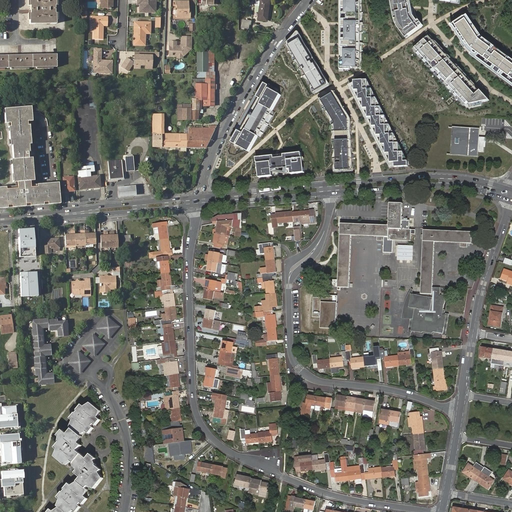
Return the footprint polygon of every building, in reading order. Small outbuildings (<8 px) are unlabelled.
[(29,0),(30,24),(56,24),(56,0),(29,0)] [(102,0),(102,9),(113,9),(113,0),(102,0)] [(155,14),(155,2),(155,0),(136,0),(137,5),(139,5),(139,13),(155,14)] [(266,0),(259,0),(259,5),(257,18),(265,20),(268,0),(266,0)] [(340,0),(341,72),(362,72),(362,0),(340,0)] [(397,17),(394,0),(390,0),(394,19),(396,24),(398,28),(406,38),(409,36),(401,25),(399,22),(397,17)] [(394,0),(397,17),(399,22),(401,25),(409,36),(418,29),(410,18),(406,0),(394,0)] [(410,0),(406,0),(410,18),(418,29),(423,25),(420,22),(419,20),(418,21),(414,16),(412,7),(410,0)] [(176,5),(176,9),(176,17),(189,17),(189,12),(188,12),(188,9),(188,1),(175,1),(175,6),(176,5)] [(467,15),(464,17),(478,38),(481,36),(467,15)] [(464,16),(452,24),(453,24),(451,25),(458,35),(465,46),(467,49),(472,54),(474,50),(498,68),(495,73),(498,75),(501,71),(511,78),(511,63),(481,41),(479,40),(478,38),(464,17),(464,16)] [(92,17),(92,26),(94,28),(94,40),(102,41),(103,30),(101,28),(103,27),(107,27),(107,18),(92,17)] [(244,21),(242,28),(248,30),(249,26),(251,26),(252,22),(244,21)] [(135,23),(134,33),(136,33),(136,34),(134,34),(134,45),(144,46),(145,34),(150,34),(150,24),(135,23)] [(301,30),(288,46),(316,96),(319,96),(334,88),(334,86),(301,30)] [(176,42),(170,42),(169,56),(176,56),(178,55),(181,55),(183,57),(191,49),(191,37),(182,37),(182,42),(183,43),(183,46),(181,47),(176,47),(176,42)] [(511,59),(483,38),(481,41),(511,63),(511,59)] [(425,39),(415,48),(466,104),(471,102),(473,104),(490,101),(481,91),(476,95),(462,80),(464,79),(462,76),(460,78),(446,63),(448,61),(447,59),(445,61),(431,46),(433,45),(431,42),(429,44),(425,39)] [(464,106),(466,104),(415,48),(414,50),(464,106)] [(100,49),(93,49),(93,72),(111,73),(111,61),(100,61),(100,49)] [(471,55),(495,73),(498,68),(474,50),(472,54),(471,55)] [(214,72),(214,53),(196,53),(196,72),(214,72)] [(0,55),(0,68),(57,67),(56,55),(0,55)] [(127,58),(122,66),(129,71),(133,64),(133,68),(139,69),(139,65),(144,66),(144,69),(151,69),(151,55),(134,55),(133,62),(127,58)] [(511,78),(501,71),(498,75),(511,85),(511,78)] [(204,84),(193,84),(192,84),(192,99),(198,99),(201,99),(204,99),(204,94),(214,94),(214,77),(205,77),(205,84),(204,84)] [(370,80),(354,80),(354,85),(397,171),(414,170),(413,163),(370,80)] [(274,88),(264,82),(256,96),(268,103),(249,138),(238,132),(233,142),(253,153),(284,97),(273,91),(274,88)] [(320,100),(320,103),(336,134),(336,173),(337,175),(356,173),(357,172),(355,122),(337,91),(334,91),(320,100)] [(214,95),(214,94),(204,94),(204,99),(201,99),(201,106),(213,106),(213,105),(214,95)] [(31,106),(4,109),(5,124),(8,123),(11,146),(12,146),(14,159),(12,159),(14,182),(18,182),(19,186),(0,188),(0,210),(30,206),(57,203),(62,202),(59,182),(53,182),(31,185),(31,181),(35,180),(33,157),(29,158),(28,152),(30,152),(29,144),(31,144),(29,121),(32,121),(32,116),(31,106)] [(182,106),(178,106),(178,109),(175,109),(175,111),(178,111),(178,112),(177,113),(177,120),(190,120),(190,109),(182,109),(182,106)] [(153,115),(153,134),(162,134),(161,115),(153,115)] [(209,128),(191,128),(188,128),(188,134),(186,134),(186,148),(204,147),(216,125),(209,125),(209,128)] [(470,131),(470,129),(453,127),(451,154),(468,156),(469,154),(476,154),(477,149),(473,149),(474,136),(477,137),(478,131),(470,131)] [(153,148),(168,148),(168,140),(176,140),(176,134),(162,134),(153,134),(153,148)] [(186,148),(186,134),(176,134),(176,140),(168,140),(168,148),(186,148)] [(301,153),(255,158),(258,179),(303,174),(301,153)] [(135,170),(133,158),(126,159),(127,171),(135,170)] [(108,161),(110,180),(123,179),(122,160),(108,161)] [(77,168),(78,177),(91,176),(91,172),(95,172),(94,166),(77,168)] [(78,177),(79,190),(101,188),(100,175),(91,176),(78,177)] [(63,178),(65,192),(74,191),(73,177),(63,178)] [(135,186),(118,187),(118,190),(119,195),(119,198),(136,196),(136,194),(136,189),(135,186)] [(402,219),(403,215),(403,202),(400,202),(390,202),(389,224),(341,222),(341,226),(341,230),(339,271),(339,272),(338,286),(349,287),(352,234),(377,235),(377,239),(383,240),(383,251),(391,252),(392,239),(408,240),(411,240),(411,232),(415,233),(415,229),(409,228),(410,219),(403,219),(402,219)] [(292,212),(293,221),(310,219),(310,221),(315,221),(314,212),(310,212),(309,211),(305,212),(305,211),(292,212)] [(277,222),(293,221),(292,212),(281,213),(281,214),(276,214),(276,216),(272,216),(273,227),(277,226),(277,222)] [(217,231),(216,234),(226,236),(228,236),(230,236),(231,230),(232,231),(233,228),(236,229),(241,229),(242,213),(219,215),(212,219),(212,222),(218,221),(217,225),(218,225),(219,226),(218,231),(217,231)] [(158,227),(160,241),(169,239),(168,226),(165,227),(165,222),(156,224),(157,228),(158,227)] [(33,229),(17,229),(19,257),(35,256),(33,229)] [(444,310),(444,309),(445,295),(440,295),(440,287),(433,287),(435,241),(460,242),(460,247),(467,247),(467,243),(471,243),(472,231),(429,229),(427,229),(424,229),(423,233),(423,237),(421,293),(413,293),(412,293),(411,293),(410,307),(419,309),(419,313),(416,313),(414,331),(415,331),(417,332),(425,333),(425,331),(435,333),(435,332),(442,332),(445,333),(446,333),(448,314),(447,314),(445,314),(441,313),(442,309),(444,310)] [(89,231),(85,232),(86,246),(96,245),(95,235),(89,235),(89,234),(89,231)] [(65,236),(65,247),(76,246),(75,236),(75,232),(71,232),(72,236),(65,236)] [(75,236),(76,246),(75,248),(86,248),(86,246),(85,232),(81,232),(82,235),(80,235),(75,236)] [(118,247),(117,235),(114,235),(113,232),(110,233),(110,237),(110,240),(108,240),(108,237),(108,233),(104,233),(104,236),(100,237),(101,248),(118,247)] [(226,236),(216,234),(215,243),(214,243),(214,247),(222,248),(222,245),(224,245),(226,236)] [(39,240),(40,253),(51,252),(51,248),(54,247),(54,250),(60,250),(59,247),(60,247),(59,238),(39,240)] [(169,239),(160,241),(161,252),(152,253),(152,258),(157,258),(165,257),(165,253),(170,252),(171,252),(171,251),(169,239)] [(408,242),(408,240),(392,239),(391,252),(394,252),(395,241),(408,242)] [(265,261),(274,260),(273,247),(271,247),(269,247),(269,243),(258,245),(259,254),(264,254),(265,261)] [(211,253),(209,262),(218,263),(220,255),(220,254),(211,253)] [(160,267),(161,274),(171,273),(169,260),(167,260),(166,260),(165,257),(157,258),(158,261),(160,261),(160,267)] [(257,279),(269,277),(269,274),(271,274),(276,273),(274,260),(265,261),(267,274),(257,275),(257,279)] [(218,263),(209,262),(208,265),(210,266),(209,271),(217,273),(217,274),(221,274),(222,271),(222,270),(223,264),(218,263)] [(511,285),(511,270),(505,268),(501,279),(508,281),(507,284),(511,285)] [(37,272),(19,273),(20,297),(38,296),(37,272)] [(162,287),(162,291),(170,290),(169,286),(172,286),(171,273),(161,274),(162,281),(158,281),(158,288),(162,287)] [(108,277),(103,277),(99,277),(99,292),(108,292),(108,289),(116,288),(115,276),(108,277)] [(266,295),(275,293),(273,281),(272,281),(270,282),(269,277),(257,279),(258,283),(265,282),(266,295)] [(79,282),(75,282),(72,282),(72,292),(73,295),(81,294),(81,296),(89,296),(89,279),(85,279),(85,281),(79,282)] [(207,281),(206,290),(215,292),(216,283),(216,282),(207,281)] [(49,288),(50,300),(62,298),(61,287),(49,288)] [(415,332),(415,331),(414,331),(416,313),(419,313),(419,309),(410,307),(411,293),(412,293),(412,289),(411,288),(409,292),(408,297),(406,304),(405,308),(405,314),(404,319),(413,318),(411,332),(415,332)] [(165,297),(166,308),(175,307),(174,294),(173,294),(170,295),(170,290),(162,291),(157,292),(158,298),(163,297),(163,296),(165,295),(165,297)] [(215,292),(206,290),(204,299),(213,301),(214,297),(223,299),(224,293),(221,293),(215,292)] [(264,312),(271,311),(271,307),(273,307),(277,306),(275,293),(266,295),(268,307),(264,308),(264,312)] [(337,305),(338,301),(334,301),(334,297),(314,296),(313,315),(321,315),(321,326),(336,327),(336,326),(336,323),(337,305)] [(161,322),(161,326),(172,324),(172,320),(177,320),(175,307),(166,308),(167,316),(168,321),(166,321),(161,322)] [(206,315),(205,319),(214,321),(216,311),(209,310),(207,315),(206,315)] [(489,319),(488,325),(496,326),(496,323),(499,322),(500,322),(502,313),(490,310),(489,316),(490,317),(490,319),(489,319)] [(267,329),(277,328),(275,315),(274,315),(272,315),(271,311),(264,312),(258,313),(258,318),(266,317),(267,329)] [(0,316),(0,328),(0,333),(11,332),(11,324),(10,315),(0,316)] [(107,317),(97,329),(109,338),(118,327),(107,317)] [(214,321),(205,319),(204,328),(212,330),(214,321)] [(38,378),(39,387),(53,386),(53,378),(46,378),(44,357),(51,357),(50,349),(43,349),(42,330),(48,329),(49,333),(59,332),(60,339),(68,338),(67,323),(58,324),(58,322),(48,323),(48,321),(34,323),(34,332),(32,332),(34,350),(36,350),(37,359),(34,359),(36,378),(38,378)] [(163,330),(165,342),(174,341),(172,324),(161,326),(162,330),(163,330)] [(258,347),(275,345),(275,341),(277,341),(278,341),(277,328),(267,329),(268,336),(265,336),(265,341),(257,342),(258,347)] [(92,334),(83,346),(94,356),(104,344),(92,334)] [(161,360),(166,359),(173,358),(173,354),(176,354),(174,341),(165,342),(161,343),(163,355),(160,355),(161,360)] [(223,347),(222,351),(231,353),(233,344),(225,342),(224,348),(223,347)] [(415,356),(414,343),(410,343),(411,352),(411,355),(398,356),(399,366),(412,364),(411,358),(411,357),(415,356)] [(480,356),(492,358),(494,348),(482,347),(480,356)] [(364,356),(365,365),(378,364),(378,360),(377,358),(381,358),(381,351),(380,348),(376,348),(377,354),(364,356)] [(433,369),(444,368),(443,357),(442,357),(441,351),(440,352),(438,352),(438,348),(428,349),(428,353),(431,353),(433,369)] [(494,348),(492,358),(505,360),(507,351),(494,348)] [(78,351),(68,363),(80,372),(90,361),(78,351)] [(231,353),(222,351),(221,355),(223,355),(222,361),(220,360),(219,360),(218,364),(232,366),(232,363),(230,362),(231,353)] [(16,352),(7,352),(9,369),(17,368),(16,352)] [(271,376),(280,375),(278,359),(277,359),(275,359),(274,354),(267,355),(268,360),(269,359),(271,376)] [(352,367),(365,365),(364,356),(351,357),(351,359),(352,367)] [(387,367),(399,366),(398,356),(386,357),(386,359),(387,367)] [(165,376),(170,376),(179,374),(177,362),(175,362),(174,363),(173,358),(166,359),(161,360),(161,364),(164,364),(165,376)] [(331,359),(332,369),(338,368),(338,371),(345,370),(345,367),(344,359),(343,358),(331,359)] [(319,370),(332,369),(331,359),(318,360),(318,362),(318,365),(319,370)] [(234,368),(229,367),(228,371),(234,373),(233,376),(233,377),(242,379),(244,371),(239,369),(234,368)] [(207,374),(206,377),(215,379),(217,370),(206,368),(205,373),(207,374)] [(445,379),(444,368),(433,369),(434,386),(432,387),(433,391),(443,389),(442,385),(444,385),(445,385),(444,380),(445,379)] [(167,389),(167,393),(175,392),(174,388),(179,388),(181,388),(179,374),(170,376),(165,376),(167,389)] [(282,387),(280,375),(271,376),(273,393),(271,393),(272,397),(279,396),(279,392),(281,392),(281,387),(282,387)] [(215,379),(206,377),(205,381),(207,382),(206,387),(213,388),(215,379)] [(169,397),(171,410),(180,409),(178,396),(175,396),(175,392),(167,393),(168,397),(169,397)] [(315,406),(317,397),(314,396),(313,398),(307,397),(307,402),(304,401),(302,415),(309,416),(310,406),(315,406)] [(346,407),(348,397),(343,397),(338,396),(337,405),(336,409),(345,411),(346,410),(346,407)] [(331,408),(333,400),(327,399),(327,398),(317,397),(315,406),(325,408),(331,409),(331,408)] [(357,400),(357,398),(348,397),(346,407),(346,410),(345,411),(355,412),(357,400)] [(218,406),(218,409),(225,410),(227,402),(217,400),(216,406),(218,406)] [(365,409),(366,400),(362,400),(362,401),(357,400),(355,412),(364,414),(365,409)] [(375,401),(366,400),(365,409),(374,411),(375,401)] [(21,401),(0,402),(0,428),(22,426),(21,401)] [(71,428),(73,429),(81,435),(82,433),(85,430),(87,432),(90,434),(94,428),(93,428),(92,427),(94,424),(96,425),(96,426),(101,420),(99,418),(96,416),(100,412),(101,411),(91,403),(90,405),(87,409),(85,407),(82,405),(78,410),(79,411),(77,413),(76,413),(71,419),(74,421),(76,422),(73,426),(71,428)] [(180,409),(171,410),(172,422),(171,422),(171,427),(178,426),(178,421),(180,421),(181,421),(180,409)] [(217,413),(215,413),(214,418),(215,418),(214,423),(226,425),(227,420),(224,420),(225,410),(218,409),(217,413)] [(390,423),(392,410),(388,410),(388,412),(383,411),(381,423),(389,424),(390,423)] [(401,412),(392,410),(390,423),(399,425),(401,412)] [(414,434),(424,433),(422,421),(421,421),(421,416),(418,417),(417,413),(410,413),(411,417),(412,417),(413,426),(414,434)] [(178,426),(171,427),(172,431),(174,431),(175,443),(184,442),(183,430),(181,430),(179,430),(178,426)] [(258,434),(259,443),(272,441),(272,436),(271,434),(278,433),(277,426),(271,427),(271,432),(258,434)] [(73,429),(68,434),(80,444),(83,437),(81,436),(81,435),(73,429)] [(56,448),(58,449),(61,452),(58,455),(57,457),(66,465),(68,462),(70,459),(73,461),(75,463),(82,454),(78,451),(82,446),(80,444),(68,434),(64,430),(59,436),(61,437),(63,439),(62,441),(61,442),(56,448)] [(246,444),(259,443),(258,434),(251,435),(245,435),(245,432),(245,430),(241,430),(241,438),(245,437),(246,439),(246,444)] [(415,455),(422,454),(422,450),(424,450),(424,445),(425,445),(424,433),(414,434),(416,451),(415,451),(415,455)] [(23,434),(0,435),(0,454),(1,465),(25,463),(23,434)] [(175,456),(176,460),(183,459),(183,455),(184,455),(192,454),(190,442),(184,442),(175,443),(170,444),(172,456),(175,456)] [(153,446),(139,447),(140,457),(156,465),(153,446)] [(313,462),(314,470),(327,469),(326,461),(330,461),(329,453),(325,454),(326,460),(323,461),(313,462)] [(87,459),(82,454),(75,463),(74,464),(78,470),(87,459)] [(91,454),(87,459),(78,470),(76,473),(81,477),(78,481),(79,482),(87,488),(88,486),(90,483),(94,486),(96,488),(103,479),(101,477),(98,475),(100,473),(102,470),(96,466),(95,465),(93,463),(95,460),(96,458),(91,454)] [(419,476),(428,475),(426,458),(431,458),(430,454),(422,454),(415,455),(416,459),(417,459),(418,469),(419,476)] [(301,472),(314,470),(313,462),(304,463),(303,456),(295,457),(296,465),(300,464),(301,466),(301,472)] [(382,468),(383,477),(396,476),(395,474),(395,469),(399,468),(398,461),(394,461),(394,467),(382,468)] [(477,479),(484,468),(477,463),(475,467),(469,463),(464,471),(472,477),(473,476),(477,479)] [(210,476),(213,466),(208,465),(208,466),(202,464),(199,464),(197,472),(200,472),(200,473),(210,476)] [(366,479),(383,477),(382,468),(369,469),(369,465),(365,466),(366,473),(366,479)] [(218,467),(213,466),(210,476),(221,478),(224,479),(226,471),(223,470),(217,469),(218,467)] [(348,472),(349,481),(356,480),(357,483),(362,482),(362,480),(361,474),(366,473),(365,466),(361,466),(361,471),(348,472)] [(492,472),(485,467),(484,468),(477,479),(481,482),(480,483),(489,488),(495,480),(489,476),(492,472)] [(23,468),(1,470),(1,489),(4,489),(4,498),(25,495),(23,468)] [(336,482),(349,481),(348,472),(342,473),(335,474),(335,468),(331,468),(331,470),(332,476),(336,475),(336,478),(336,482)] [(430,486),(428,475),(419,476),(420,482),(421,493),(419,493),(420,497),(427,496),(427,492),(429,492),(428,486),(430,486)] [(250,488),(252,479),(247,478),(247,479),(241,478),(237,477),(236,485),(239,486),(240,486),(250,488)] [(256,480),(252,479),(250,488),(260,490),(264,491),(265,483),(261,482),(256,481),(256,480)] [(74,487),(72,486),(69,483),(65,489),(66,490),(64,492),(63,491),(58,497),(61,499),(63,501),(60,505),(59,506),(59,507),(65,511),(69,511),(70,511),(72,508),(74,510),(76,511),(81,507),(80,506),(79,505),(82,503),(83,503),(83,504),(88,499),(85,497),(83,495),(87,491),(88,489),(87,488),(79,482),(74,487)] [(175,497),(176,497),(179,498),(188,499),(190,490),(176,487),(175,497)] [(305,509),(307,500),(303,499),(302,500),(296,499),(297,497),(293,496),(291,506),(288,505),(286,511),(291,511),(294,511),(295,507),(305,509)] [(176,497),(174,507),(177,507),(185,508),(187,502),(188,502),(188,499),(179,498),(176,497)] [(316,501),(307,500),(305,509),(314,510),(316,501)]
